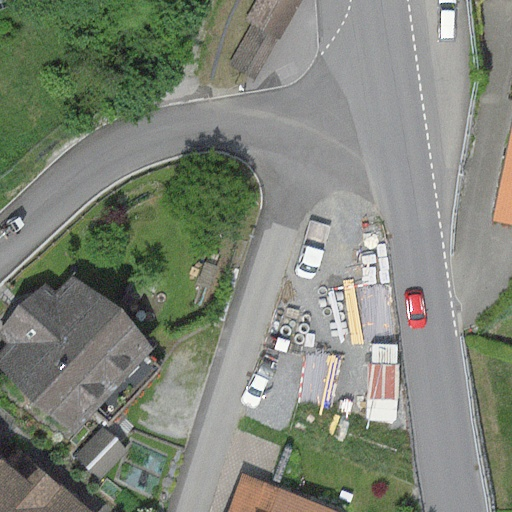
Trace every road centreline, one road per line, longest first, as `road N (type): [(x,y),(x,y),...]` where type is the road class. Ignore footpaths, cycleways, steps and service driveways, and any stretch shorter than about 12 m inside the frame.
road 1 (residential): [(311,116),(189,511)]
road 2 (tertiary): [(456,511),(396,112)]
road 3 (residential): [(311,116),(169,128),(100,158),(0,248)]
